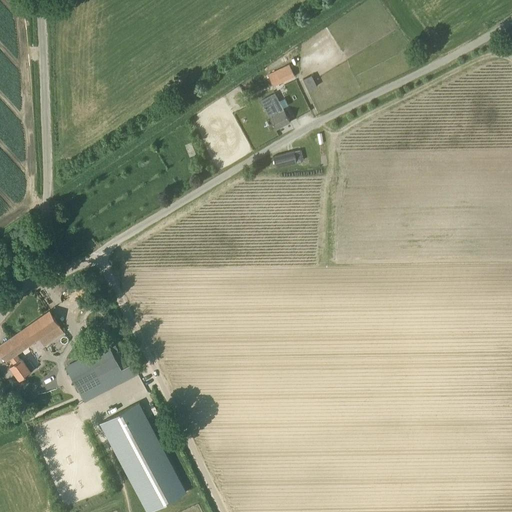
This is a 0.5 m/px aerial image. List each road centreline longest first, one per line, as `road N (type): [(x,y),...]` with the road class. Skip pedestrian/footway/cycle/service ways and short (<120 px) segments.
road 1 (unclassified): [(99,249),(511,21)]
road 2 (unclassified): [(224,511),(99,249)]
road 3 (unclassified): [(24,281),(45,203),(39,0)]
